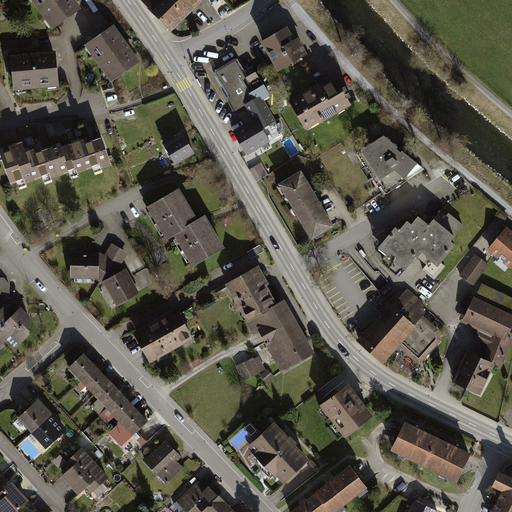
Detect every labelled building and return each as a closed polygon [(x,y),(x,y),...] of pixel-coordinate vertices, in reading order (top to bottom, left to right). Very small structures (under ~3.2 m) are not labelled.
[(32,0),(53,29),(82,9),(76,0),(32,0)] [(201,2),(199,0),(141,0),(172,31),(181,22),(201,2)] [(285,24),(260,39),(277,69),(307,52),(299,39),(296,34),(293,36),(285,24)] [(114,26),(85,47),(111,83),(140,63),(127,44),(114,26)] [(57,53),(12,57),(15,91),(60,87),(57,53)] [(235,59),(216,70),(230,94),(229,96),(229,99),(235,109),(245,104),(253,117),(232,129),(242,148),(246,154),(283,132),(264,98),(269,95),(251,64),(241,70),(235,59)] [(317,81),(288,98),(305,127),(311,123),(312,125),(351,102),(346,94),(349,92),(347,89),(344,91),(338,81),(337,82),(333,75),(319,83),(317,81)] [(172,138),(163,144),(175,164),(194,152),(182,132),(174,137),(172,138)] [(172,138),(174,137),(173,134),(161,141),(163,144),(172,138)] [(383,134),(356,151),(385,195),(424,169),(405,153),(383,134)] [(23,140),(0,148),(13,184),(19,182),(20,186),(45,177),(46,180),(70,172),(71,176),(94,168),(95,172),(114,166),(103,136),(89,141),(87,137),(76,141),(63,145),(62,143),(39,151),(37,147),(28,150),(26,151),(23,140)] [(262,162),(250,168),(257,180),(268,173),(262,162)] [(302,167),(278,181),(310,237),(334,224),(317,193),(302,167)] [(166,236),(172,233),(184,226),(183,224),(195,216),(177,185),(146,204),(166,236)] [(396,227),(378,248),(403,269),(420,249),(427,254),(424,258),(433,265),(456,237),(452,234),(463,221),(450,210),(440,222),(434,217),(428,224),(418,216),(411,224),(406,220),(399,229),(396,227)] [(502,210),(497,216),(503,221),(508,215),(502,210)] [(203,212),(195,216),(183,224),(184,226),(172,233),(191,264),(224,245),(203,212)] [(511,229),(506,225),(499,234),(487,248),(498,257),(494,263),(505,272),(509,267),(510,268),(511,265),(511,229)] [(95,278),(104,283),(102,279),(119,271),(126,267),(121,263),(128,252),(112,242),(104,254),(99,251),(99,260),(99,278),(95,278)] [(260,245),(248,251),(251,257),(263,251),(260,245)] [(70,277),(95,278),(99,278),(99,260),(99,251),(70,250),(70,277)] [(475,252),(460,274),(475,284),(490,262),(475,252)] [(257,263),(224,282),(253,333),(259,330),(281,369),(313,351),(306,339),(283,297),(276,300),(267,284),(266,283),(268,282),(257,263)] [(140,292),(126,267),(119,271),(102,279),(104,283),(116,305),(140,292)] [(4,277),(0,276),(0,294),(10,295),(10,284),(4,277)] [(475,327),(492,335),(494,334),(506,339),(507,335),(511,324),(511,312),(511,310),(511,297),(482,282),(476,296),(474,295),(473,298),(467,295),(461,308),(463,309),(460,317),(460,319),(461,321),(475,327)] [(390,301),(356,339),(384,364),(398,345),(418,364),(440,338),(439,328),(424,314),(426,310),(422,306),(424,303),(408,288),(392,303),(390,301)] [(0,340),(2,342),(10,334),(19,342),(29,332),(30,314),(20,304),(11,312),(2,304),(0,305),(0,340)] [(176,306),(133,330),(151,361),(194,337),(176,306)] [(511,341),(511,337),(507,335),(506,339),(494,334),(492,335),(491,337),(478,330),(475,337),(488,344),(483,356),(495,361),(494,364),(501,367),(511,341)] [(480,392),(494,364),(495,361),(483,356),(467,349),(466,352),(463,351),(460,357),(458,362),(461,363),(453,380),(480,392)] [(84,353),(68,368),(81,382),(97,367),(84,353)] [(259,355),(236,366),(243,380),(266,369),(259,355)] [(97,367),(81,382),(94,395),(110,380),(97,367)] [(268,368),(260,374),(266,383),(274,376),(268,368)] [(110,380),(94,395),(107,409),(123,394),(110,380)] [(346,381),(319,403),(344,435),(372,413),(361,399),(346,381)] [(123,394),(107,409),(120,422),(136,408),(123,394)] [(29,431),(45,450),(69,429),(53,411),(52,412),(39,397),(18,415),(30,429),(29,431)] [(136,408),(120,422),(133,436),(149,421),(136,408)] [(308,456),(274,419),(248,443),(254,450),(252,452),(275,478),(277,476),(282,481),(308,456)] [(405,419),(390,449),(455,480),(470,451),(454,443),(423,428),(405,419)] [(167,438),(144,459),(165,482),(183,466),(177,459),(182,455),(167,438)] [(64,461),(69,467),(62,474),(79,492),(86,486),(91,493),(93,491),(98,496),(108,487),(102,481),(108,474),(81,445),(64,461)] [(299,504),(288,511),(328,511),(330,510),(331,511),(333,511),(367,486),(349,463),(331,476),(313,490),(315,492),(305,498),(304,497),(302,499),(297,502),(299,504)] [(498,502),(492,511),(511,511),(511,477),(500,472),(494,484),(496,485),(490,498),(498,502)] [(0,511),(14,511),(29,500),(12,480),(9,483),(7,480),(0,485),(0,511)] [(198,481),(178,501),(188,511),(235,511),(212,487),(208,483),(204,487),(198,481)] [(416,500),(409,511),(436,511),(438,511),(425,505),(416,500)]
